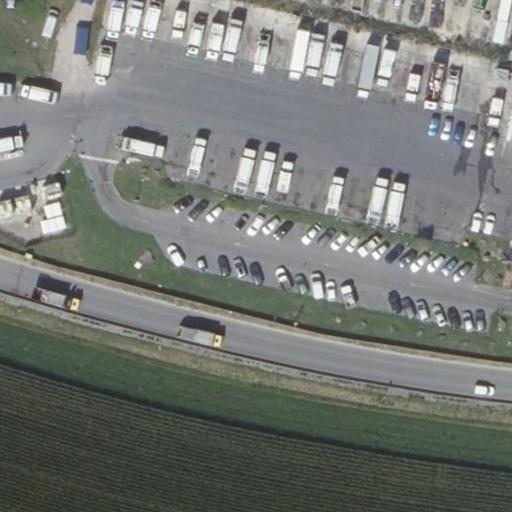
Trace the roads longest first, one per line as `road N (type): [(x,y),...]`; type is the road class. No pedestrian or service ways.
road 1 (unknown): [(0,102),(195,99),(313,123),(511,194)]
road 2 (unclassified): [(511,386),(311,355),(0,273)]
